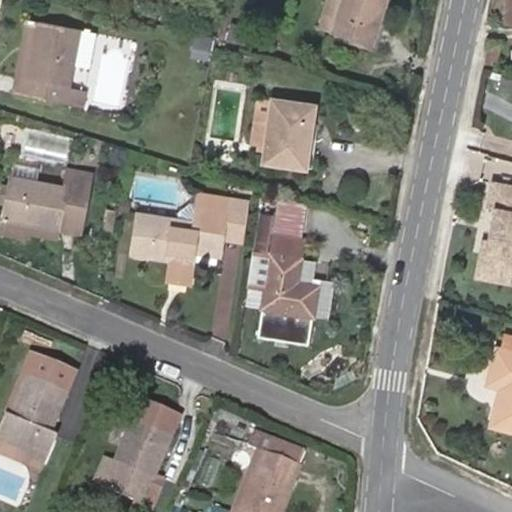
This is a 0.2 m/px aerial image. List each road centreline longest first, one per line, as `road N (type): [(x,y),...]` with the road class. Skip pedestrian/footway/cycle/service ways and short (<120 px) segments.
road 1 (tertiary): [(384,453),(408,275),(466,0)]
road 2 (residential): [(0,280),(384,453)]
road 3 (residential): [(384,453),(500,511)]
